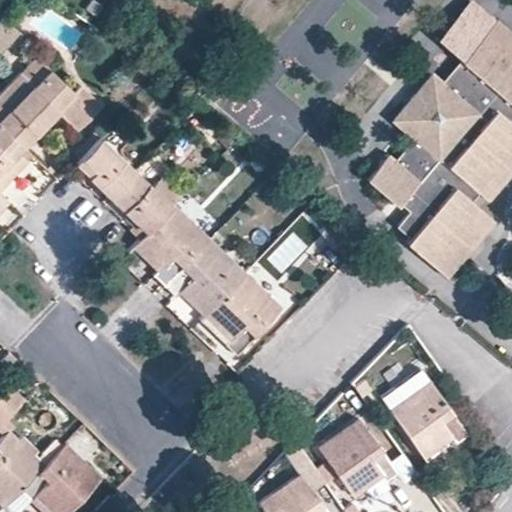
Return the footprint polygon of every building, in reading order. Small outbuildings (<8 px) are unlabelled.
[(460,60),(495,20),(472,0),(469,0),(436,38),(460,60)] [(0,49),(15,28),(0,17),(0,49)] [(396,205),(398,202),(403,197),(412,205),(408,209),(395,223),(409,235),(404,240),(444,274),(492,219),(469,199),(464,194),(472,186),(477,191),(485,198),(511,167),(511,123),(506,118),(511,111),(511,34),(495,20),(460,60),(441,82),(430,73),(390,118),(412,137),(393,158),(386,152),(365,177),(396,205)] [(99,104),(76,84),(70,90),(33,56),(0,91),(0,124),(21,145),(54,109),(76,129),(99,104)] [(21,145),(0,124),(0,185),(24,160),(15,151),(21,145)] [(234,138),(227,132),(218,141),(224,148),(234,138)] [(134,171),(98,135),(73,160),(110,196),(132,173),(134,171)] [(149,186),(134,171),(132,173),(110,196),(135,221),(144,230),(172,202),(179,195),(160,176),(149,186)] [(464,194),(469,199),(477,191),(472,186),(464,194)] [(403,197),(398,202),(408,209),(412,205),(403,197)] [(144,230),(137,238),(131,245),(156,269),(151,274),(164,285),(208,238),(172,202),(144,230)] [(348,234),(330,220),(319,231),(335,247),(348,234)] [(135,221),(127,228),(137,238),(144,230),(135,221)] [(243,272),(208,238),(164,285),(173,294),(178,290),(202,314),(235,279),(243,272)] [(127,247),(117,258),(140,278),(150,267),(127,247)] [(279,306),(243,272),(235,279),(202,314),(199,317),(234,352),(279,306)] [(428,379),(419,367),(379,395),(388,408),(428,379)] [(428,379),(388,408),(422,456),(436,445),(433,441),(443,434),(446,438),(451,435),(455,440),(466,432),(428,379)] [(9,384),(0,393),(0,419),(4,415),(22,397),(9,384)] [(4,415),(0,419),(0,431),(2,434),(7,428),(12,423),(4,415)] [(357,417),(317,445),(351,493),(379,473),(383,479),(395,471),(357,417)] [(0,506),(18,488),(43,463),(33,454),(37,449),(20,433),(17,437),(7,428),(2,434),(0,435),(0,506)] [(436,445),(446,438),(443,434),(433,441),(436,445)] [(63,511),(99,474),(64,440),(43,463),(18,488),(28,498),(33,493),(52,511),(63,511)] [(289,459),(297,471),(310,489),(318,484),(311,475),(313,473),(298,452),(289,459)] [(322,463),(314,469),(323,481),(331,475),(322,463)] [(326,511),(310,489),(297,471),(257,500),(265,511),(326,511)] [(356,499),(383,479),(379,473),(351,493),(356,499)] [(42,511),(52,511),(33,493),(28,498),(42,511)] [(342,509),(344,511),(356,511),(350,503),(342,509)]
